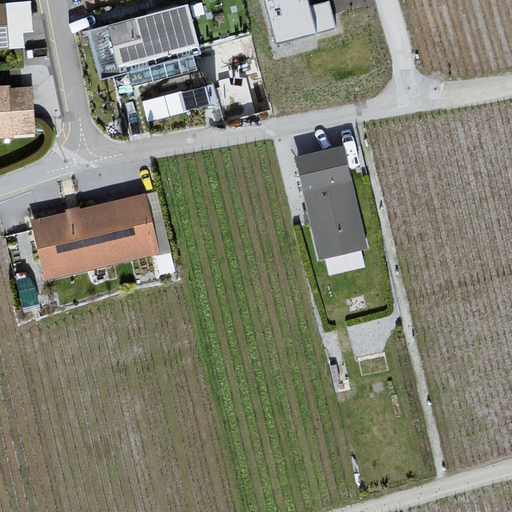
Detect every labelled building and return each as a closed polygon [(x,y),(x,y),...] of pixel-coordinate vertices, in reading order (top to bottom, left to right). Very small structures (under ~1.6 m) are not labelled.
[(130,82),(142,78),(196,64),(193,55),(201,53),(188,4),(179,6),(178,0),(172,2),(161,0),(153,0),(155,6),(146,9),(148,15),(94,29),(107,78),(114,76),(127,73),(130,82)] [(264,0),(276,47),(340,32),(332,0),(313,0),(312,0),(311,0),(264,0)] [(5,31),(3,7),(0,6),(0,46),(7,46),(6,46),(22,44),(20,30),(5,31)] [(213,84),(190,90),(195,108),(218,102),(213,84)] [(26,131),(25,117),(8,118),(6,90),(0,89),(0,133),(9,133),(9,132),(26,131)] [(298,161),(312,220),(320,256),(364,246),(342,150),(298,161)] [(147,222),(141,195),(113,202),(115,211),(89,218),(87,211),(35,223),(43,255),(62,251),(67,271),(155,250),(148,221),(147,222)]
